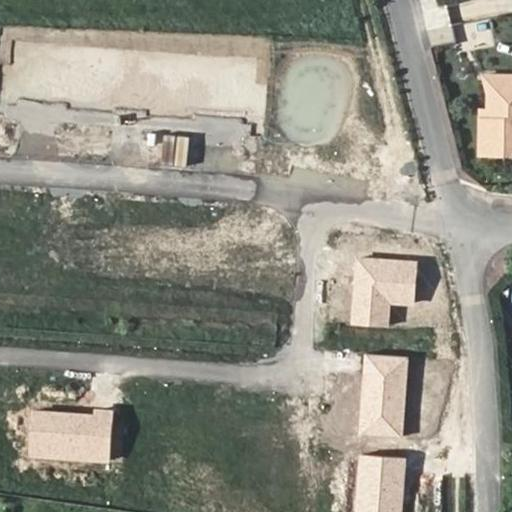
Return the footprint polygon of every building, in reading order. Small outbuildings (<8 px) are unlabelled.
[(511,74),(481,73),(488,95),(504,79),(511,79),(511,74)] [(480,116),(479,152),(511,152),(511,79),(504,79),(488,95),(487,109),(487,116),(480,116)] [(418,263),(356,258),(351,326),(389,329),(391,308),(415,310),(418,263)] [(408,357),(364,354),(358,432),(403,435),(408,357)] [(113,416),(29,410),(25,456),(110,462),(113,416)] [(400,511),(405,459),(360,456),(355,511),(400,511)]
